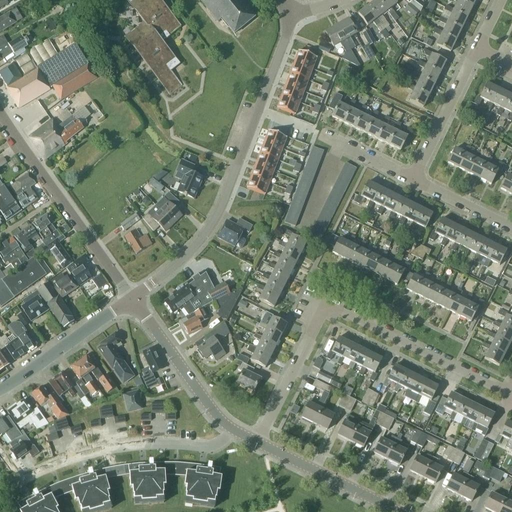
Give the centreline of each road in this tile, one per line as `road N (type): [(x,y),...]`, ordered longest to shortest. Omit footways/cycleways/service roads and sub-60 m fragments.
road 1 (residential): [(257,442),(326,302),(511,394)]
road 2 (unclassified): [(131,298),(196,244),(216,216),(285,38),(286,14)]
road 3 (residential): [(131,298),(0,115)]
road 4 (residential): [(20,481),(112,448),(206,447),(232,429)]
road 5 (tertiary): [(232,429),(131,298)]
road 6 (tertiary): [(0,390),(131,298)]
road 7 (tertiary): [(397,511),(257,442)]
road 8 (residential): [(412,179),(477,47)]
